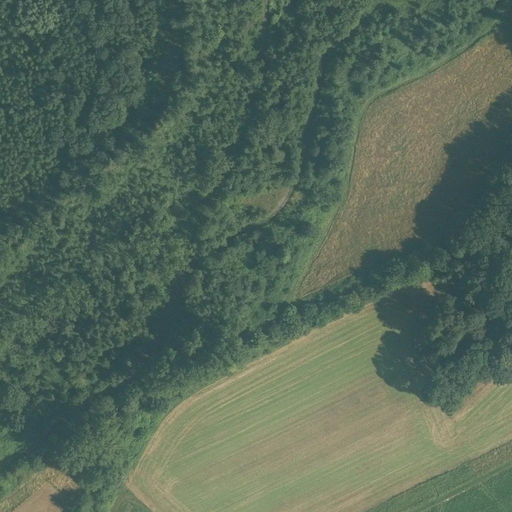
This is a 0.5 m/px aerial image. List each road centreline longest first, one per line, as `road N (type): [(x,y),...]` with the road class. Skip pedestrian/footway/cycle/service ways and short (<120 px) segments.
road 1 (track): [(265,0),(261,66),(158,335),(112,395),(0,468)]
road 2 (track): [(511,193),(476,246),(398,295),(176,406),(129,463),(106,511)]
